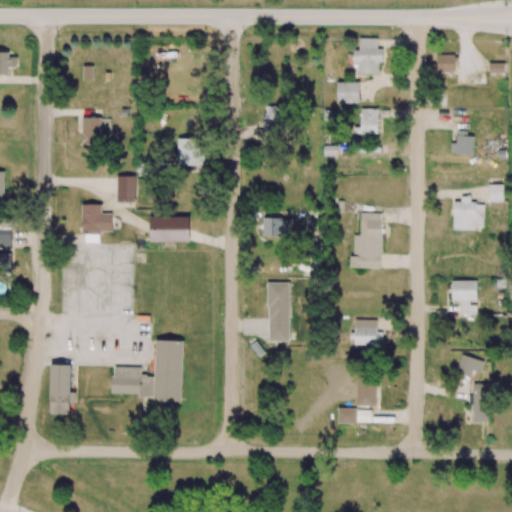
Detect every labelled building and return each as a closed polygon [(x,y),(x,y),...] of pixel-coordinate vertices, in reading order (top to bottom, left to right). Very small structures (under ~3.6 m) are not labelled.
[(377,38),(359,38),(359,53),(347,53),(347,62),(356,62),(356,74),(379,74),(378,62),(383,62),(382,48),(377,48),(377,38)] [(0,74),(8,75),(9,66),(17,67),(17,57),(8,56),(9,49),(0,48),(0,74)] [(454,54),(437,55),(437,72),(454,72),(454,54)] [(504,63),(489,63),(489,72),(504,72),(504,63)] [(93,81),(93,65),(83,65),(83,81),(93,81)] [(359,82),(337,82),(337,103),(359,103),(359,82)] [(285,106),(265,105),(263,143),(284,143),(285,106)] [(378,108),(358,108),(358,134),(377,134),(378,108)] [(101,117),(82,118),(83,145),(102,144),(101,117)] [(450,154),(473,154),(474,133),(457,132),(457,143),(451,143),(450,154)] [(202,138),(177,139),(177,165),(202,165),(202,138)] [(337,156),(337,146),(323,146),(323,156),(337,156)] [(135,176),(117,176),(117,201),(135,201),(135,176)] [(503,178),(485,178),(485,184),(489,184),(489,201),(503,202),(503,178)] [(453,228),(483,229),(484,203),(471,203),(471,199),(454,198),(453,228)] [(112,231),(112,213),(102,213),(101,204),(82,204),(83,242),(100,242),(100,231),(112,231)] [(380,268),(381,213),(360,213),(360,235),(352,235),(351,268),(380,268)] [(150,217),(150,242),(190,241),(189,216),(150,217)] [(263,235),(290,235),(290,218),(263,218),(263,235)] [(10,223),(0,222),(0,246),(10,246),(10,223)] [(0,271),(12,272),(13,254),(0,253),(0,271)] [(452,280),(451,300),(460,300),(460,314),(476,314),(476,303),(477,281),(452,280)] [(290,282),(268,282),(268,341),(289,341),(290,282)] [(353,345),(382,344),(382,332),(377,332),(376,319),(352,320),(353,345)] [(182,402),(183,341),(155,340),(155,375),(141,375),(141,368),(112,367),(111,394),(154,395),(154,401),(182,402)] [(473,370),(480,372),(484,361),(462,354),(456,372),(471,376),(473,370)] [(70,414),(70,402),(75,403),(76,392),(70,392),(71,365),(51,364),(50,414),(70,414)] [(356,405),(375,406),(376,378),(357,378),(356,405)] [(487,422),(488,383),(473,383),(472,395),(468,395),(468,404),(473,404),(472,421),(487,422)] [(356,408),(338,408),(338,423),(356,423),(356,408)] [(371,410),(357,410),(357,422),(371,422),(371,410)]
